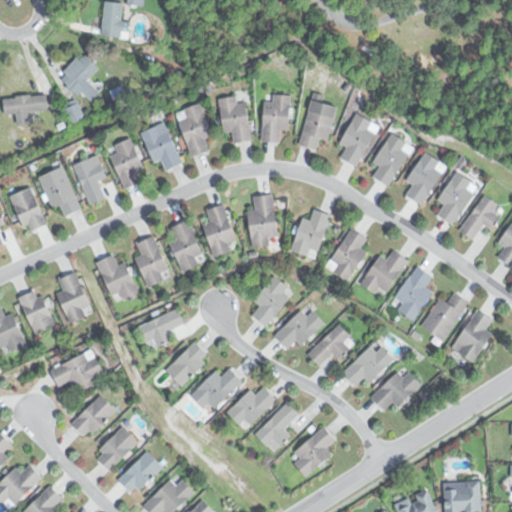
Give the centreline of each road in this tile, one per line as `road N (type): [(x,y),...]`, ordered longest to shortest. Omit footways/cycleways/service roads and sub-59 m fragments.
road 1 (residential): [(0,275),(214,178),(273,168),(335,186),(511,301)]
road 2 (residential): [(511,377),(300,511)]
road 3 (residential): [(382,460),(341,407),(226,338),(211,309)]
road 4 (residential): [(110,511),(47,446),(29,413)]
